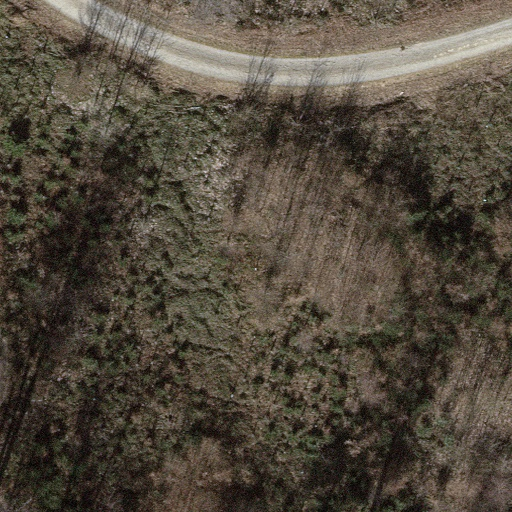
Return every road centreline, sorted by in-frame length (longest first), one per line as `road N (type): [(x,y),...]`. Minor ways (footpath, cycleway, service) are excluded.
road 1 (motorway): [(511,149),(0,255)]
road 2 (track): [(511,34),(372,69),(297,76),(191,59),(65,0)]
